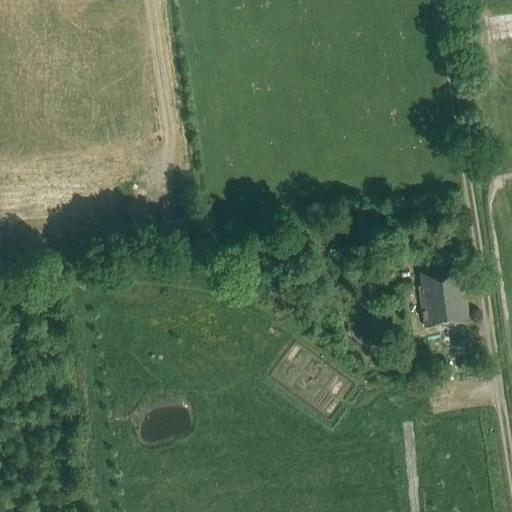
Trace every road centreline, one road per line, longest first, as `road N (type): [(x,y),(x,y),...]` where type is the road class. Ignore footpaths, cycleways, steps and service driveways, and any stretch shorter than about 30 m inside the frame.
road 1 (track): [(440,0),(511,489)]
road 2 (track): [(149,0),(169,138),(147,206)]
